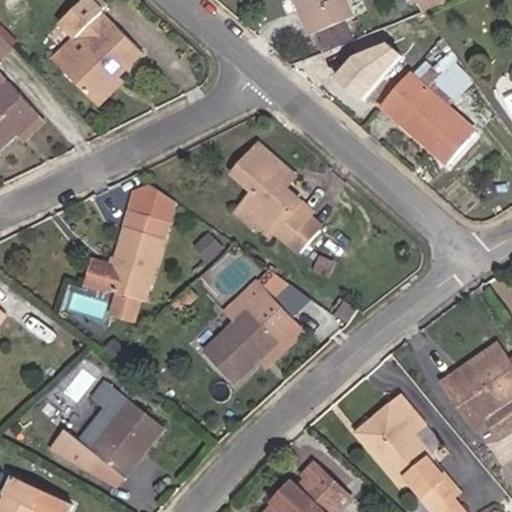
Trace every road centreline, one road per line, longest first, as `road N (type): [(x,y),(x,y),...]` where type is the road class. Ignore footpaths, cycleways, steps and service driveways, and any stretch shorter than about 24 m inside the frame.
road 1 (residential): [(486,271),(352,370),(232,473),(199,511)]
road 2 (residential): [(273,75),(0,217)]
road 3 (residential): [(273,75),(486,271)]
